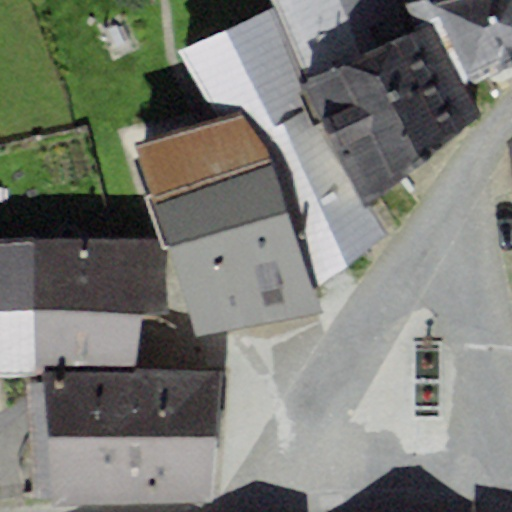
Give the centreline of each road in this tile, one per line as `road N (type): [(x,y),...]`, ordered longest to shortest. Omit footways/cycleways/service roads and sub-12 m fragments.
road 1 (residential): [(433,220),(273,476),(272,511)]
road 2 (residential): [(484,511),(488,348),(475,259),(433,220)]
road 3 (residential): [(511,108),(470,151),(433,220)]
